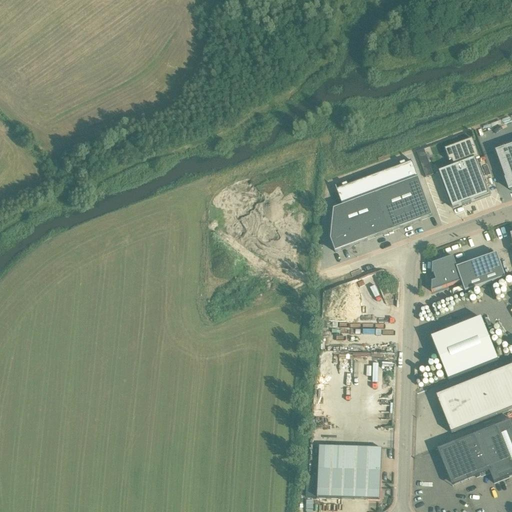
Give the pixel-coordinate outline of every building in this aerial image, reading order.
[(472,141),(445,150),(450,164),(453,163),(454,166),(476,159),(478,158),(472,141)] [(511,146),(496,152),(505,179),(506,180),(505,180),(506,181),(509,190),(511,189),(511,146)] [(439,172),(453,209),(490,195),(476,159),(454,166),(439,172)] [(331,240),(335,253),(432,217),(418,179),(412,162),(337,190),(343,207),(334,210),(331,240)] [(430,166),(423,168),(426,177),(433,175),(430,166)] [(461,282),(465,293),(505,278),(497,254),(457,268),(453,257),(432,264),(432,271),(434,275),(432,276),(433,280),(435,279),(436,281),(432,282),(431,292),(461,282)] [(498,361),(481,319),(431,339),(448,381),(498,361)] [(473,382),(436,397),(451,434),(511,409),(511,355),(498,361),(470,373),(473,382)] [(511,420),(437,450),(441,460),(443,459),(453,485),(476,476),(477,478),(480,476),(480,474),(489,470),(494,484),(511,476),(511,420)] [(318,470),(317,499),(380,501),(381,472),(318,470)]
